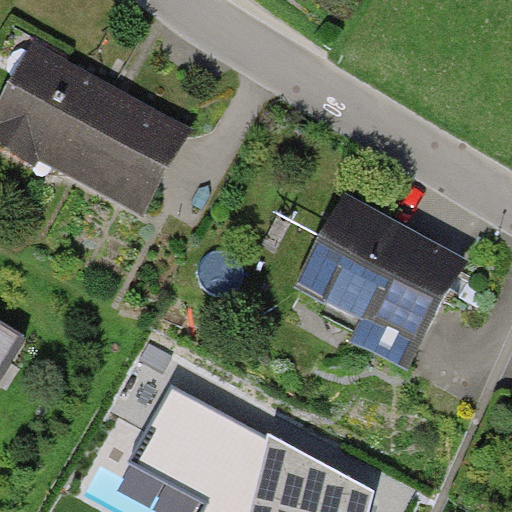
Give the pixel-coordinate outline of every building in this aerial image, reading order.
[(36,49),(0,112),(0,154),(38,176),(41,170),(146,228),(196,138),(36,49)] [(456,280),(345,218),(297,303),(359,337),(348,357),(398,385),(456,280)] [(300,292),(326,239),(287,220),(261,274),(300,292)] [(0,381),(24,343),(0,328),(0,381)] [(373,511),(376,502),(173,391),(148,436),(177,452),(169,469),(217,494),(207,511),(373,511)]
